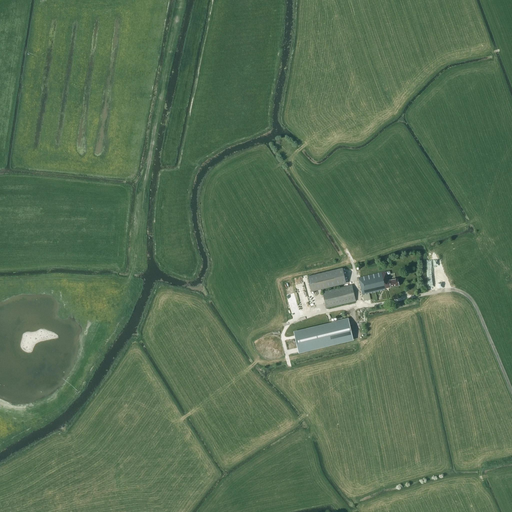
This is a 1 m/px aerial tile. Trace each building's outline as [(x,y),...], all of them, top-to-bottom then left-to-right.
[(356,257),(358,258),(360,258),(362,258),(364,258),(366,256),(367,255),(368,253),(368,251),(368,248),(367,246),(365,244),(363,243),(360,243),(358,243),(356,244),(354,246),(353,248),(353,250),(353,253),(354,255),(356,257)] [(346,284),(342,268),(308,276),(311,292),(346,284)] [(359,278),(363,295),(364,301),(371,300),(369,294),(386,290),(386,289),(399,286),(398,279),(387,281),(385,272),(359,278)] [(296,284),(304,282),(303,276),(294,278),(296,284)] [(322,292),(326,308),(356,301),(352,285),(322,292)] [(332,324),(294,333),(299,353),(353,340),(348,319),(332,323),(332,324)]
